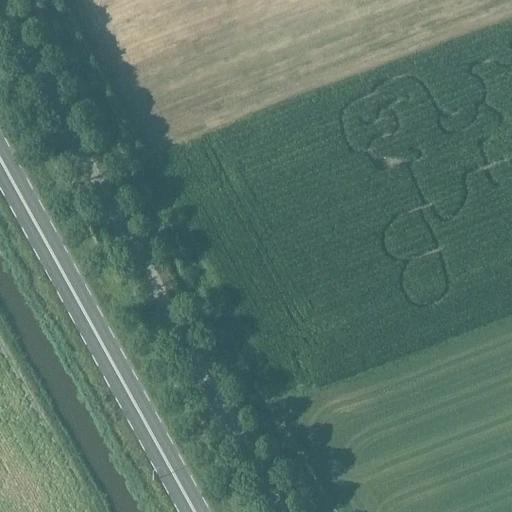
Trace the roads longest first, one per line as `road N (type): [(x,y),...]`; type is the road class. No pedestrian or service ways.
road 1 (unclassified): [(280,511),(5,0)]
road 2 (primary): [(196,511),(0,147)]
